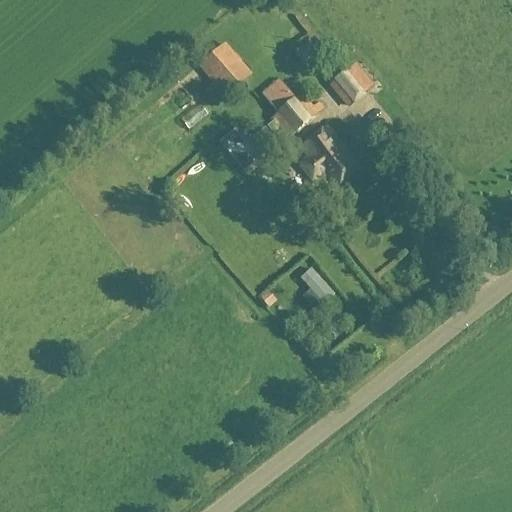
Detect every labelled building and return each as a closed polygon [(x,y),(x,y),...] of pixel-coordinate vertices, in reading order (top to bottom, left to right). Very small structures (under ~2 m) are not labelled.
[(251,77),(225,46),(198,69),(213,86),(202,95),(213,108),(251,77)] [(357,59),(348,66),(367,90),(375,83),(357,59)] [(323,76),(330,85),(347,71),(340,62),(323,76)] [(348,108),(366,93),(347,71),(330,85),(329,86),(348,108)] [(294,101),(282,87),(266,101),(278,114),(270,120),(273,123),(266,129),(278,144),(286,138),(287,140),(316,116),(300,96),(294,101)] [(320,178),(322,180),(330,192),(358,172),(327,129),(300,148),(306,158),(296,165),(310,185),(320,178)] [(262,156),(276,145),(265,132),(251,143),(262,156)] [(277,371),(284,383),(296,376),(289,365),(277,371)]
